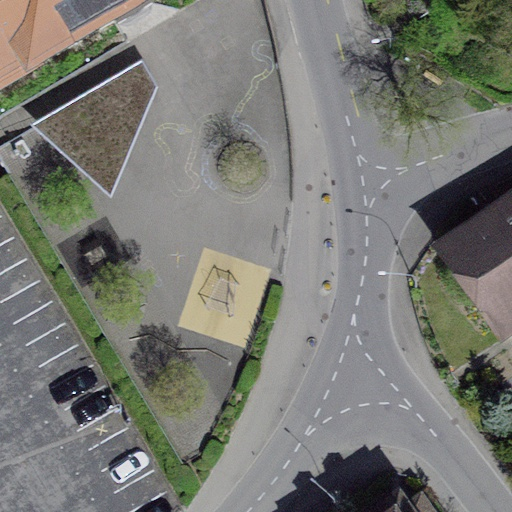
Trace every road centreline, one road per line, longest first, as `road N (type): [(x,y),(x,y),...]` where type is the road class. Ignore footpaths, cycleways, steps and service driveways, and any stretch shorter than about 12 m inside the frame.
road 1 (tertiary): [(312,0),(363,184)]
road 2 (tertiary): [(363,184),(365,371)]
road 3 (residential): [(365,371),(488,511)]
road 4 (tertiary): [(365,371),(254,511)]
road 5 (residential): [(511,133),(363,184)]
